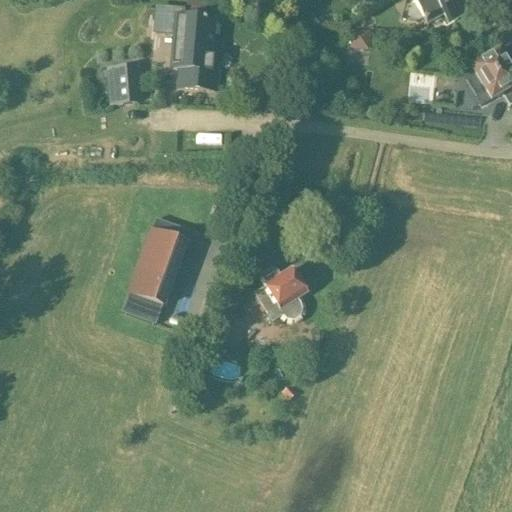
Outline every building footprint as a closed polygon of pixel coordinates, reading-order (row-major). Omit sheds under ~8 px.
[(474,8),(468,0),(410,0),(427,25),(442,16),(447,25),(474,8)] [(205,5),(187,4),(186,16),(205,17),(205,5)] [(215,94),(218,55),(210,55),(213,22),(201,21),(201,17),(191,16),(191,20),(182,19),(182,15),(179,11),(164,10),(162,32),(165,36),(175,37),(172,71),(180,72),(178,90),(215,94)] [(370,35),(351,33),(349,51),(368,53),(370,35)] [(511,70),(499,50),(469,68),(490,102),(500,96),(508,109),(511,106),(511,70)] [(142,107),(139,69),(106,71),(109,109),(142,107)] [(153,231),(180,241),(183,232),(156,222),(153,231)] [(161,308),(184,245),(150,233),(127,295),(161,308)] [(260,283),(264,290),(253,296),(271,324),(281,317),(286,321),(291,322),(299,317),(300,312),(299,307),(296,302),(306,295),(290,271),(280,277),(277,273),(271,272),(261,277),(260,283)] [(282,396),(288,403),(296,396),(290,389),(282,396)]
